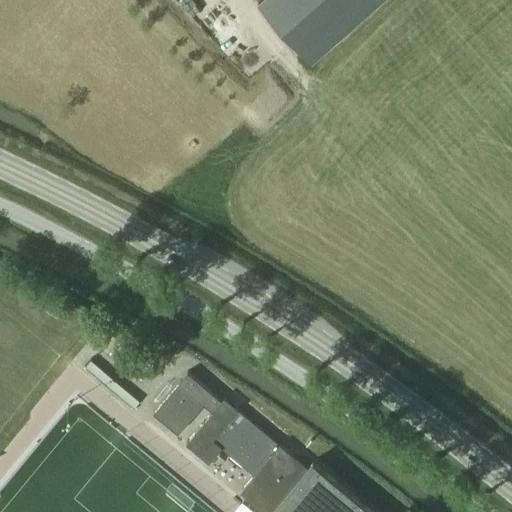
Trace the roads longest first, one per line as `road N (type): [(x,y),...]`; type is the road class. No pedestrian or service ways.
road 1 (secondary): [(511,487),(394,392),(242,291),(0,166)]
road 2 (unclassified): [(0,206),(199,315),(432,463),(491,511)]
